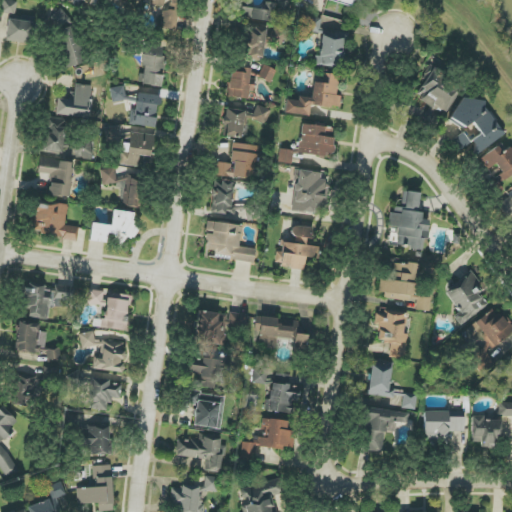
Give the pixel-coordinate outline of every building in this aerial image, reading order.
[(3,0),(1,13),(15,15),(17,2),(6,0),(3,0)] [(161,28),(177,29),(179,0),(151,0),(152,6),(163,7),(163,0),(164,0),(169,0),(169,10),(163,10),(161,28)] [(274,21),(274,3),(262,3),(262,6),(254,5),(254,0),(240,0),(240,19),(274,21)] [(291,0),(278,0),(277,8),(291,10),(291,0)] [(69,10),(53,14),(58,32),(56,33),(66,68),(84,63),(69,10)] [(321,19),(306,17),(305,31),(319,33),(321,19)] [(30,44),(33,23),(9,19),(5,40),(30,44)] [(266,29),(247,28),(244,59),(263,61),(266,29)] [(342,35),(320,36),(321,54),(315,54),(316,67),(343,66),(342,35)] [(162,87),(166,56),(161,56),(162,48),(144,46),(141,85),(162,87)] [(270,83),(276,71),(265,66),(259,78),(270,83)] [(447,113),(459,89),(444,82),(447,74),(431,67),(416,99),(447,113)] [(230,68),(227,97),(251,100),(255,71),(230,68)] [(284,114),(309,116),(310,105),(340,108),(341,95),(336,95),(337,84),(342,84),(343,76),(315,73),(312,98),(298,97),(298,101),(286,99),(284,114)] [(56,114),(88,118),(92,86),(75,84),(74,92),(69,92),(68,100),(57,98),(56,114)] [(127,124),(156,128),(159,96),(138,93),(137,98),(124,96),(125,88),(112,87),(110,100),(130,103),(127,124)] [(504,135),(475,94),(448,113),(460,131),(472,122),(480,134),(469,142),(463,134),(454,140),(461,149),(467,145),(475,156),(504,135)] [(222,136),(242,139),(245,120),(267,123),(269,109),(255,107),(254,113),(226,109),(222,136)] [(42,152),(62,154),(65,120),(45,118),(42,152)] [(298,153),(331,157),(335,128),(302,124),(298,153)] [(119,165),(138,167),(139,155),(152,157),(155,135),(130,133),(129,142),(122,142),(119,165)] [(75,159),(92,160),(93,142),(76,141),(75,159)] [(230,164),(218,162),(216,175),(252,180),(257,146),(233,143),(230,164)] [(479,159),(487,171),(495,166),(504,180),(511,175),(511,149),(510,147),(502,152),(498,146),(479,159)] [(293,164),(294,151),(279,149),(278,163),(293,164)] [(73,162),(39,158),(37,173),(51,175),(49,196),(69,198),(73,162)] [(101,170),(102,185),(116,183),(114,168),(101,170)] [(321,173),(296,170),(291,210),(324,215),(328,181),(320,180),(321,173)] [(142,179),(116,178),(116,186),(122,187),(121,207),(141,208),(142,179)] [(210,212),(235,215),(236,207),(230,206),(233,183),(214,181),(210,212)] [(421,193),(402,191),(400,207),(392,206),(389,227),(398,228),(396,247),(424,250),(428,220),(418,219),(421,193)] [(511,196),(498,205),(506,218),(511,214),(511,209),(511,208),(511,196)] [(78,227),(65,226),(67,206),(35,202),(31,234),(77,240),(78,227)] [(133,213),(112,210),(110,226),(91,223),(89,241),(124,245),(125,237),(135,239),(136,229),(131,229),(133,213)] [(254,263),(256,249),(239,247),(242,226),(208,222),(204,252),(232,255),(231,261),(254,263)] [(313,228),(292,226),(291,241),(281,241),(281,252),(275,252),(274,266),(304,268),(305,258),(319,259),(320,246),(311,245),(313,228)] [(394,262),(391,281),(380,279),(378,296),(408,301),(409,296),(417,297),(418,291),(414,290),(418,265),(394,262)] [(488,306),(477,291),(482,288),(472,273),(445,292),(459,312),(453,317),(460,326),(488,306)] [(48,320),(50,305),(74,308),(76,287),(55,285),(54,288),(23,284),(20,309),(29,311),(28,317),(48,320)] [(104,291),(88,290),(87,305),(104,306),(104,291)] [(131,296),(107,293),(102,328),(126,331),(131,296)] [(485,348),(511,335),(500,310),(465,327),(470,337),(480,332),(486,344),(468,353),(479,374),(494,367),(485,348)] [(228,315),(197,311),(194,341),(224,345),(226,329),(245,331),(247,315),(228,313),(228,315)] [(389,357),(405,359),(407,334),(404,333),(405,314),(376,311),(374,326),(379,327),(377,342),(390,344),(389,357)] [(278,338),(294,340),(293,348),(306,349),(309,328),(298,327),(299,321),(255,317),(254,333),(259,333),(259,341),(267,342),(266,349),(276,350),(278,338)] [(15,351),(44,354),(47,333),(39,332),(40,324),(18,322),(15,351)] [(93,369),(122,372),(125,343),(94,339),(94,334),(81,332),(80,345),(102,348),(100,358),(95,358),(93,369)] [(46,361),(60,361),(60,350),(46,350),(46,361)] [(217,359),(201,360),(202,366),(188,366),(189,387),(218,386),(217,359)] [(394,397),(394,390),(390,390),(391,363),(370,362),(369,396),(394,397)] [(266,411),(294,414),(295,401),(298,401),(300,387),(289,386),(290,377),(267,375),(267,370),(254,368),(253,383),(269,385),(266,411)] [(38,379),(12,377),(10,403),(35,406),(38,379)] [(90,379),(87,408),(108,411),(110,398),(120,399),(121,383),(90,379)] [(220,430),(224,396),(190,392),(189,405),(196,406),(193,426),(220,430)] [(511,416),(511,403),(499,402),(498,416),(511,416)] [(409,413),(365,408),(361,450),(382,452),(384,431),(395,433),(396,422),(408,423),(409,413)] [(17,470),(0,441),(0,438),(18,428),(7,410),(0,413),(0,471),(4,478),(17,470)] [(464,432),(464,413),(423,412),(423,441),(444,441),(444,431),(464,432)] [(471,442),(480,442),(480,448),(492,448),(493,440),(501,440),(501,420),(482,420),(483,416),(472,416),(471,442)] [(255,446),(293,450),(295,432),(288,431),(289,421),(265,419),(262,438),(253,437),(252,443),(243,443),(241,456),(254,457),(255,446)] [(86,455),(110,454),(108,427),(85,428),(86,455)] [(221,473),(223,446),(219,446),(220,436),(199,434),(198,442),(177,440),(176,457),(205,459),(204,471),(221,473)] [(202,511),(204,491),(217,492),(218,477),(204,477),(204,488),(171,487),(170,508),(179,509),(178,511),(202,511)] [(275,511),(272,497),(284,493),(280,479),(240,490),(245,511),(275,511)] [(47,487),(51,499),(28,507),(29,511),(54,511),(53,509),(59,507),(56,498),(65,495),(61,482),(47,487)]
